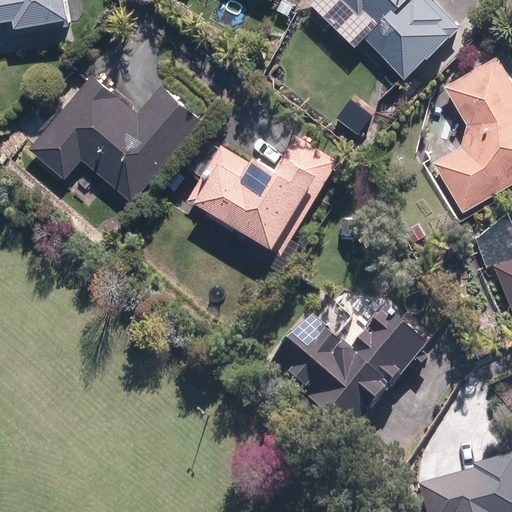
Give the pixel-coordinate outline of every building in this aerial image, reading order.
[(79,0),(0,0),(0,19),(30,15),(31,22),(82,14),(79,0)] [(303,0),(301,3),(307,10),(319,0),(320,0),(362,44),(370,36),(415,76),(436,52),(438,53),(467,23),(442,0),(303,0)] [(511,66),(504,53),(450,83),(473,124),(467,145),(438,162),(468,211),(511,185),(511,66)] [(146,109),(101,71),(37,146),(73,177),(87,160),(137,202),(212,112),(172,78),(146,109)] [(229,142),(192,197),(210,207),(213,202),(291,245),(345,158),(301,133),(286,159),(266,148),(260,159),(229,142)] [(511,257),(499,261),(511,296),(511,257)] [(438,344),(397,309),(365,347),(325,312),(282,363),(363,433),(438,344)] [(511,511),(511,454),(479,462),(481,468),(426,481),(433,511),(511,511)]
